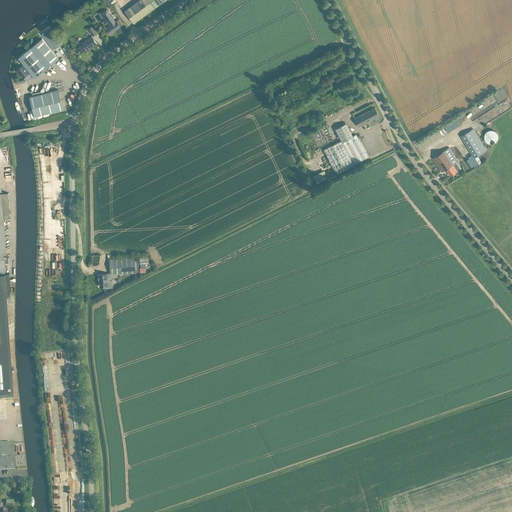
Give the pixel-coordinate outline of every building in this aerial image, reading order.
[(138,0),(124,11),(134,23),(164,0),(138,0)] [(106,28),(110,34),(123,25),(119,19),(115,21),(106,9),(102,13),(110,25),(106,28)] [(96,21),(92,25),(97,31),(101,28),(96,21)] [(96,33),(91,26),(88,29),(93,36),(96,33)] [(63,43),(60,39),(53,29),(43,36),(52,50),(63,43)] [(91,36),(87,39),(82,43),(83,44),(77,49),(80,53),(86,49),(87,50),(96,43),(91,36)] [(58,59),(55,55),(42,39),(18,57),(34,77),(58,59)] [(29,72),(23,65),(16,70),(22,78),(29,72)] [(29,96),(34,116),(64,109),(59,89),(29,96)] [(374,108),(370,110),(354,118),(359,127),(379,116),(374,108)] [(459,125),(456,119),(444,126),(448,132),(459,125)] [(324,149),(336,174),(368,157),(356,134),(352,136),(346,123),(335,128),(341,140),(324,149)] [(487,149),(473,128),(460,136),(472,154),(468,157),(469,158),(465,161),(470,168),(473,165),(475,168),(480,165),(475,157),(487,149)] [(488,143),(490,144),(493,144),(495,143),(497,141),(498,140),(498,137),(498,135),(497,133),(496,131),(494,130),(492,130),(490,129),(488,130),(487,131),(485,132),(484,135),(484,137),(485,139),(485,140),(486,142),(488,143)] [(437,155),(433,158),(442,172),(446,169),(451,176),(458,171),(461,169),(456,162),(458,161),(449,147),(437,155)] [(10,218),(8,198),(8,193),(0,193),(0,283),(9,283),(8,273),(5,274),(4,262),(7,262),(7,257),(6,257),(4,227),(8,227),(7,218),(10,218)] [(114,259),(109,259),(110,273),(110,274),(117,274),(135,273),(134,258),(114,259)] [(109,281),(109,273),(99,274),(100,286),(106,286),(106,288),(113,288),(113,281),(109,281)] [(9,283),(0,283),(0,399),(13,399),(6,298),(9,298),(10,298),(10,293),(11,293),(10,283),(9,283)] [(13,443),(1,444),(0,444),(0,469),(15,468),(13,443)] [(14,511),(13,504),(13,501),(6,502),(6,504),(6,511),(0,510),(0,511),(8,511),(14,511)]
